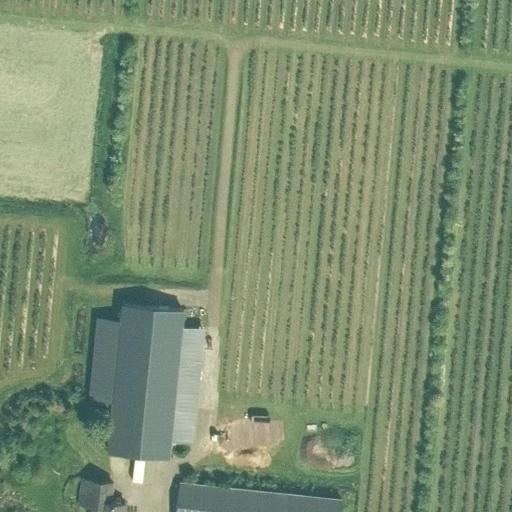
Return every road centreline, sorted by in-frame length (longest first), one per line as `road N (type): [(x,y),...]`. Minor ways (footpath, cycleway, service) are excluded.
road 1 (track): [(0,17),(511,67)]
road 2 (track): [(238,40),(218,286)]
